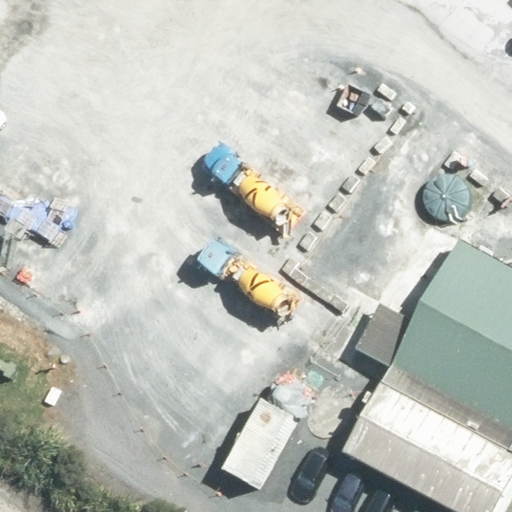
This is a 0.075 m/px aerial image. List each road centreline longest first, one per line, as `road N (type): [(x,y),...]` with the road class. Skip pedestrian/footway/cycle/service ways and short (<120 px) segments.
road 1 (unknown): [(193,511),(105,444),(101,408),(118,356),(209,240)]
road 2 (unknown): [(511,90),(393,0)]
